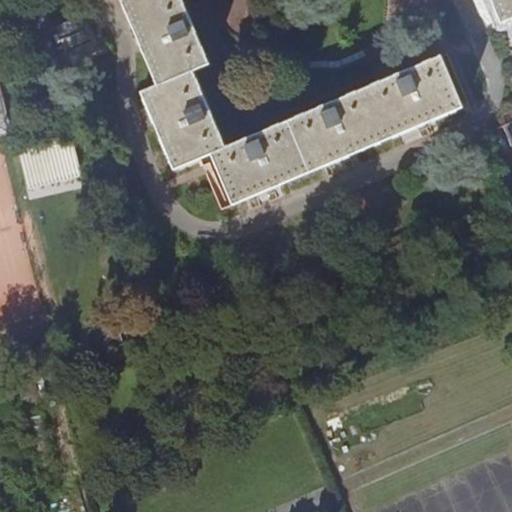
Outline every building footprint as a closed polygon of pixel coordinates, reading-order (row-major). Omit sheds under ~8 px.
[(228,147),(194,70),(211,63),(203,46),(183,0),(124,0),(132,17),(141,38),(161,84),(146,91),(177,168),(199,159),(213,153),(234,203),(409,128),(462,106),(441,59),(396,77),(388,81),(378,85),(228,147)] [(511,0),(493,0),(505,25),(511,21),(511,0)] [(0,141),(2,141),(17,137),(0,71),(0,141)] [(511,124),(490,134),(511,185),(511,124)] [(24,149),(34,187),(87,172),(77,134),(24,149)] [(134,342),(164,331),(159,317),(129,327),(134,342)]
